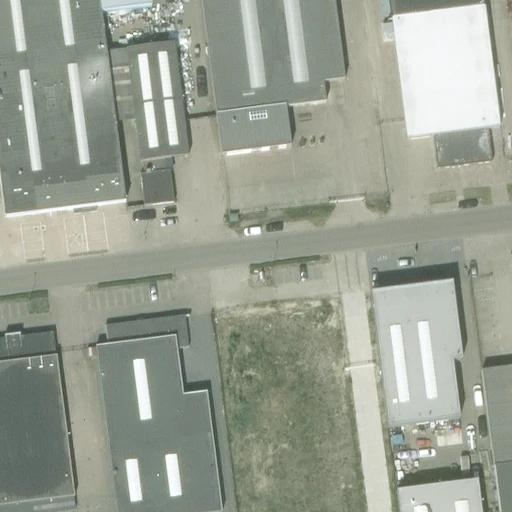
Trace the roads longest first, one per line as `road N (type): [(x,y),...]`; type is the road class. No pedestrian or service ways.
road 1 (unclassified): [(0,285),(511,221)]
road 2 (unknown): [(181,0),(230,511)]
road 3 (unknown): [(71,276),(101,511)]
